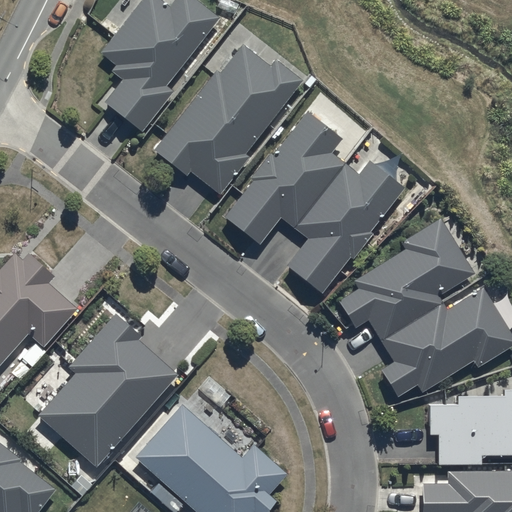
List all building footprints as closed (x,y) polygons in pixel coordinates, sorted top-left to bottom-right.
[(157,0),(139,0),(96,54),(113,67),(109,72),(119,79),(100,103),(137,132),(169,92),(163,87),(217,20),(191,0),(173,0),(167,8),(157,0)] [(269,67),(242,46),(218,74),(214,70),(151,151),(184,178),(188,173),(217,195),(246,158),(243,156),(300,82),(273,61),(269,67)] [(293,228),(340,164),(327,155),(339,139),(304,113),(271,157),(268,155),(249,179),(251,181),(222,219),(256,246),(278,217),(293,228)] [(340,164),(293,228),(306,238),(282,269),(318,296),(347,258),(350,261),(370,235),(368,233),(401,190),(365,162),(355,176),(340,164)] [(377,340),(440,302),(437,296),(472,276),(437,219),(398,242),(404,252),(351,284),(357,293),(337,304),(352,329),(365,321),(377,340)] [(0,363),(26,335),(39,347),(73,311),(45,285),(51,278),(26,254),(19,262),(12,255),(0,268),(0,363)] [(440,302),(377,340),(390,363),(378,370),(395,398),(415,386),(419,392),(470,361),(474,369),(511,345),(511,343),(480,290),(446,311),(440,302)] [(138,337),(111,314),(65,368),(72,373),(35,416),(94,467),(173,375),(135,341),(138,337)] [(454,405),(427,405),(427,436),(435,436),(435,466),(478,466),(478,458),(511,457),(511,390),(499,391),(499,396),(454,396),(454,405)] [(241,457),(180,405),(135,458),(161,481),(151,493),(172,511),(175,511),(183,504),(192,511),(261,511),(271,501),(266,497),(285,474),(251,445),(241,457)] [(0,511),(36,511),(53,491),(17,462),(18,461),(0,446),(0,511)] [(511,511),(511,471),(445,471),(445,481),(442,481),(442,484),(420,484),(420,511),(511,511)]
